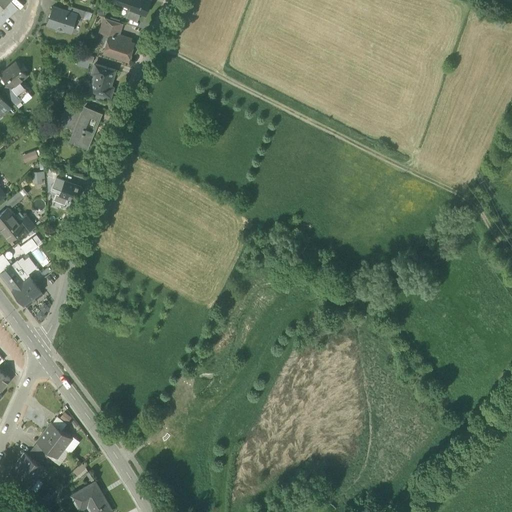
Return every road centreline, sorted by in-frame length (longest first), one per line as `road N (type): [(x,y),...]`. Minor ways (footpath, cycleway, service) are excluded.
road 1 (track): [(511,255),(474,200),(155,42)]
road 2 (residential): [(38,352),(58,310),(72,238),(172,0)]
road 3 (tertiary): [(38,352),(149,511)]
road 4 (residential): [(402,511),(511,387)]
